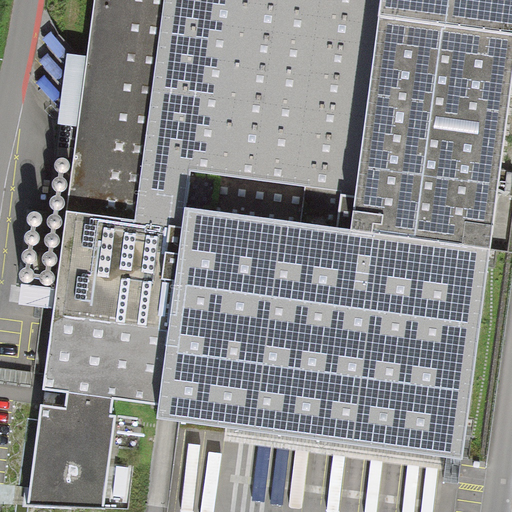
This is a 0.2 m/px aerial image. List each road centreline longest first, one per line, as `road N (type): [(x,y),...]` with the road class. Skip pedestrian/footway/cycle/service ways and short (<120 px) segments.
road 1 (unclassified): [(30,0),(0,137)]
road 2 (unclassified): [(494,511),(511,377)]
